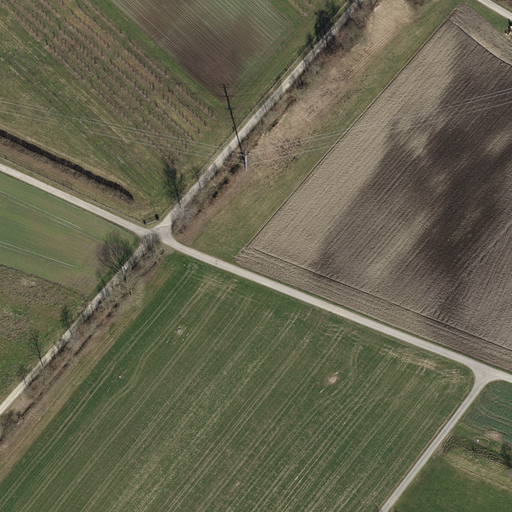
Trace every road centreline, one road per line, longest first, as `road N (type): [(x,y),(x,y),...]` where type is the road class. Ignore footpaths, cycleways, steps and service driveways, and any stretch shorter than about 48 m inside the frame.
road 1 (track): [(511,381),(153,236)]
road 2 (track): [(153,236),(358,0)]
road 3 (track): [(0,412),(153,236)]
road 4 (track): [(384,511),(491,373)]
road 5 (track): [(153,236),(0,164)]
